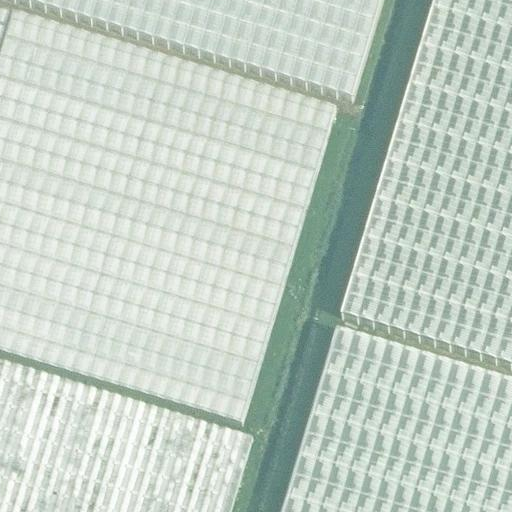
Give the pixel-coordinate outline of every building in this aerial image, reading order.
[(3,0),(353,103),(383,0),(3,0)] [(511,370),(511,0),(436,0),(341,320),(511,370)] [(0,356),(241,429),(335,113),(12,17),(0,13),(0,356)] [(511,511),(511,386),(337,335),(284,511),(511,511)] [(230,511),(252,441),(0,363),(0,511),(230,511)]
